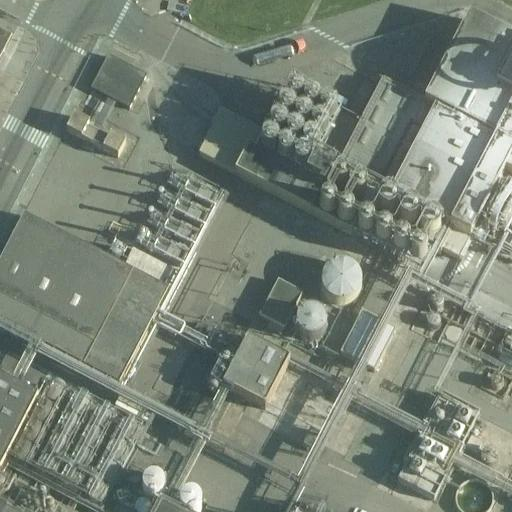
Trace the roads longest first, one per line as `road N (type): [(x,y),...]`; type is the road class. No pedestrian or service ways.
road 1 (unknown): [(195,40),(197,82),(224,120),(511,278)]
road 2 (unclassified): [(511,16),(425,14),(277,61),(195,40),(131,0)]
road 3 (unclassified): [(0,172),(87,0)]
